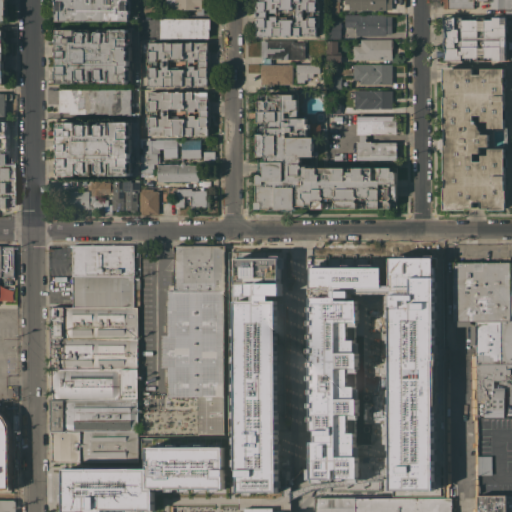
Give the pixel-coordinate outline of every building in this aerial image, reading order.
[(129,0),(129,1),(130,1),(130,13),(129,13),(129,20),(56,21),(56,10),(54,10),(54,1),(55,1),(55,0),(129,0)] [(204,0),(204,3),(203,3),(203,14),(196,14),(196,9),(170,9),(170,8),(165,8),(165,0),(204,0)] [(256,26),(255,26),(255,19),(256,19),(256,18),(255,18),(255,10),(257,10),(257,8),(256,8),(256,1),(256,0),(315,0),(316,2),(318,2),(318,11),(312,11),(313,13),(318,13),(318,26),(315,26),(316,34),(256,35),(256,26)] [(340,0),(340,1),(338,1),(339,14),(327,14),(326,0),(340,0)] [(391,0),(392,9),(386,9),(349,10),(349,3),(344,3),(344,0),(391,0)] [(473,0),(473,8),(443,8),(443,1),(440,1),(440,0),(473,0)] [(511,0),(511,13),(505,14),(505,8),(490,8),(490,3),(488,3),(488,0),(511,0)] [(139,14),(139,8),(144,8),(144,6),(151,6),(151,4),(158,4),(158,14),(139,14)] [(391,33),(386,33),(386,35),(356,35),(356,32),(355,32),(355,26),(345,26),(344,14),(386,14),(386,16),(391,15),(391,33)] [(505,60),(492,60),(492,57),(484,57),(484,60),(478,60),(478,57),(461,57),(461,60),(444,60),(444,56),(436,56),(436,50),(445,50),(445,49),(444,42),(445,37),(443,36),(443,29),(445,29),(443,17),(455,16),(455,17),(462,16),(462,19),(477,19),(477,17),(484,16),(484,19),(492,19),(492,16),(500,16),(506,16),(506,23),(505,23),(505,25),(508,25),(508,32),(506,32),(506,38),(507,38),(507,45),(505,45),(505,60)] [(209,18),(209,29),(209,38),(160,38),(160,18),(209,18)] [(340,38),(327,38),(327,22),(340,22),(340,38)] [(74,29),(74,41),(77,41),(77,32),(80,29),(89,29),(90,41),(95,41),(95,32),(98,29),(107,29),(107,32),(107,41),(110,41),(110,29),(114,29),(117,29),(128,29),(128,32),(131,32),(131,41),(128,41),(128,46),(131,46),(131,60),(129,60),(129,69),(131,69),(131,80),(128,80),(128,82),(127,82),(127,83),(125,83),(125,82),(110,82),(110,70),(108,70),(108,82),(98,82),(96,80),(95,79),(95,70),(89,70),(89,82),(80,82),(78,80),(77,78),(77,70),(75,70),(75,82),(57,82),(57,80),(55,80),(55,70),(57,70),(57,58),(55,58),(55,47),(57,47),(57,43),(55,43),(55,35),(56,34),(57,29),(74,29)] [(304,59),(282,59),(282,57),(270,58),(270,60),(269,60),(269,61),(269,63),(266,63),(266,61),(266,60),(265,60),(265,58),(264,58),(264,57),(262,57),(262,60),(260,60),(260,40),(265,40),(265,39),(292,39),(292,42),(304,42),(304,59)] [(392,39),(393,39),(393,42),(394,42),(394,47),(393,47),(393,50),(392,50),(392,59),(353,59),(353,45),(360,45),(360,39),(392,39)] [(337,53),(342,53),(342,61),(327,61),(327,40),(337,40),(337,53)] [(148,76),(147,76),(147,67),(151,67),(151,65),(146,65),(146,61),(147,61),(147,52),(148,52),(148,42),(157,42),(160,42),(164,42),(164,41),(169,41),(169,42),(176,42),(176,41),(180,41),(180,42),(187,42),(187,41),(192,41),(196,41),(196,42),(199,42),(207,41),(208,51),(209,51),(209,61),(208,61),(208,66),(209,66),(209,76),(207,76),(208,85),(148,85),(148,76)] [(292,83),(265,83),(265,82),(260,82),(260,76),(260,64),(292,64),(292,83)] [(319,64),(319,73),(312,73),(312,77),(307,77),(307,79),(304,79),(304,82),(296,82),(296,79),(296,64),(319,64)] [(391,64),(392,83),(359,83),(359,79),(353,79),(353,64),(391,64)] [(504,166),(504,189),(506,189),(506,209),(489,209),(489,208),(466,208),(466,209),(444,209),(444,187),(445,187),(445,179),(444,179),(444,144),(445,144),(445,129),(444,129),(444,96),(445,96),(445,89),(444,89),(443,66),(455,66),(455,68),(473,68),(473,74),(481,74),(481,68),(504,68),(504,77),(507,77),(507,86),(505,86),(505,109),(507,109),(507,118),(504,118),(505,119),(507,127),(507,148),(506,148),(506,155),(505,155),(505,157),(507,157),(507,166),(504,166)] [(327,76),(341,76),(341,88),(327,88),(327,76)] [(108,115),(108,113),(70,113),(70,111),(59,111),(59,90),(61,90),(61,89),(131,89),(131,99),(130,99),(130,105),(131,105),(131,115),(108,115)] [(392,108),(375,108),(375,109),(354,108),(354,103),(354,102),(354,90),(374,90),(392,90),(392,108)] [(149,135),(149,125),(146,125),(146,116),(151,116),(151,114),(146,114),(146,101),(148,101),(148,91),(157,91),(157,92),(160,92),(160,91),(163,91),(169,91),(169,92),(187,92),(187,91),(193,91),(196,91),(196,92),(199,92),(199,91),(208,91),(208,101),(209,101),(209,109),(208,109),(208,135),(149,135)] [(297,95),(298,118),(307,118),(307,123),(320,123),(320,136),(306,136),(306,137),(314,137),(314,155),(301,156),(301,162),(303,163),(307,163),(307,165),(315,165),(315,167),(391,167),(391,171),(395,171),(396,172),(396,200),(396,208),(312,208),(312,206),(295,206),(295,209),(289,209),(289,208),(282,208),(282,209),(276,209),(276,206),(271,206),(271,208),(256,208),(255,202),(259,201),(257,95),(267,94),(294,93),(294,95),(297,95)] [(340,113),(327,113),(327,102),(333,102),(333,101),(340,101),(340,113)] [(341,133),(327,133),(327,125),(332,125),(332,120),(333,120),(333,115),(342,115),(341,133)] [(396,116),(396,133),(370,133),(370,134),(365,134),(365,141),(371,141),(371,142),(396,142),(396,159),(356,159),(356,141),(359,141),(359,134),(356,134),(356,116),(396,116)] [(0,121),(7,121),(7,125),(10,125),(10,145),(7,145),(7,150),(9,150),(9,160),(7,160),(7,163),(9,163),(9,174),(7,174),(7,179),(8,179),(8,180),(9,180),(9,188),(7,188),(7,193),(8,193),(8,195),(9,195),(9,201),(7,201),(7,208),(0,208),(0,121)] [(110,163),(108,163),(108,172),(108,175),(99,175),(95,171),(95,163),(90,163),(91,175),(81,175),(77,171),(77,162),(75,162),(75,175),(58,175),(58,172),(56,172),(56,162),(57,162),(57,160),(58,160),(58,158),(57,158),(57,154),(58,154),(58,150),(56,150),(56,139),(57,139),(57,136),(56,136),(56,127),(57,126),(57,122),(75,122),(75,127),(75,134),(77,134),(77,126),(78,124),(80,122),(90,121),(90,134),(95,134),(95,125),(97,124),(98,122),(108,122),(108,124),(108,134),(110,134),(110,121),(128,121),(128,125),(130,125),(130,134),(129,134),(129,139),(130,139),(130,157),(128,157),(128,162),(131,162),(131,172),(130,172),(130,174),(111,175),(110,163)] [(162,140),(162,139),(178,139),(178,149),(176,149),(176,155),(176,157),(164,157),(164,155),(162,155),(162,151),(164,151),(164,148),(162,148),(162,147),(159,147),(159,162),(158,162),(158,163),(153,163),(153,175),(140,175),(140,163),(140,153),(142,153),(142,148),(140,148),(140,139),(155,138),(155,140),(162,140)] [(127,140),(128,152),(137,152),(137,139),(127,140)] [(201,157),(182,158),(181,140),(201,139),(201,157)] [(157,164),(178,164),(178,165),(180,165),(180,163),(184,163),(184,164),(198,164),(198,181),(157,181),(157,164)] [(112,192),(110,192),(110,193),(104,193),(104,194),(101,194),(101,195),(90,195),(90,189),(88,189),(88,184),(90,184),(90,180),(101,180),(103,180),(103,182),(110,182),(110,183),(112,183),(112,192)] [(113,196),(113,180),(119,180),(119,181),(122,181),(122,180),(131,180),(131,182),(139,182),(139,192),(137,192),(137,213),(130,213),(130,210),(124,210),(125,191),(123,191),(123,209),(112,209),(112,204),(112,196),(113,196)] [(158,213),(140,214),(140,190),(141,190),(141,189),(153,188),(153,191),(158,190),(158,213)] [(192,188),(192,190),(206,190),(206,194),(209,194),(209,206),(191,206),(191,195),(184,195),(184,206),(179,206),(179,208),(176,208),(176,206),(175,206),(175,196),(174,196),(174,188),(192,188)] [(89,193),(89,196),(95,196),(95,199),(108,199),(108,205),(102,205),(102,208),(71,208),(71,209),(64,209),(63,193),(63,191),(65,191),(67,191),(67,190),(89,191),(89,193)] [(112,204),(112,209),(112,214),(104,214),(104,211),(109,211),(109,204),(112,204)] [(72,276),(72,245),(134,245),(134,271),(136,271),(136,274),(134,274),(134,276),(72,276)] [(199,433),(199,396),(168,396),(168,366),(161,366),(161,335),(168,335),(167,285),(173,284),(173,245),(224,245),(225,433),(199,433)] [(0,246),(15,246),(15,274),(14,274),(14,276),(0,276),(0,246)] [(391,489),(433,489),(432,265),(434,265),(434,257),(390,257),(391,489)] [(236,258),(236,495),(277,495),(277,295),(281,295),(281,258),(236,258)] [(435,310),(442,309),(440,258),(434,258),(435,310)] [(475,321),(454,322),(453,263),(509,262),(509,321),(475,321)] [(310,267),(310,288),(331,288),(331,296),(307,296),(308,481),(360,481),(360,448),(356,447),(355,430),(361,430),(360,298),(351,298),(351,294),(381,294),(381,267),(310,267)] [(73,307),(73,290),(71,290),(70,283),(72,283),(72,282),(71,282),(71,278),(72,278),(72,276),(134,276),(134,277),(139,277),(139,305),(137,305),(137,304),(134,304),(134,306),(73,307)] [(138,368),(51,369),(51,306),(56,306),(56,305),(66,305),(66,307),(73,307),(134,306),(138,306),(138,368)] [(471,345),(471,326),(475,326),(475,321),(509,321),(511,321),(511,364),(475,365),(475,345),(471,345)] [(511,364),(511,380),(511,384),(501,384),(501,380),(493,380),(493,388),(504,388),(504,398),(504,409),(503,409),(503,411),(504,411),(504,416),(483,416),(483,409),(484,409),(484,402),(476,402),(475,365),(511,364)] [(53,400),(53,392),(51,392),(51,369),(138,368),(138,399),(53,400)] [(51,431),(51,428),(50,428),(50,423),(51,423),(51,421),(50,421),(50,416),(51,416),(51,413),(49,413),(49,409),(51,409),(51,406),(50,406),(50,401),(51,401),(51,400),(53,400),(138,399),(138,430),(51,431)] [(0,490),(9,490),(9,431),(4,418),(0,415),(0,490)] [(138,461),(51,461),(51,431),(138,430),(138,461)] [(63,467),(63,487),(63,511),(270,511),(270,508),(245,509),(245,511),(105,511),(156,510),(156,491),(226,490),(225,444),(146,445),(146,466),(63,467)] [(477,456),(491,456),(491,475),(477,475),(477,456)] [(511,511),(478,511),(478,495),(511,495),(511,511)] [(316,511),(316,498),(325,498),(436,498),(447,498),(451,498),(451,511),(316,511)] [(0,511),(0,499),(14,500),(15,501),(15,502),(15,511),(0,511)]
